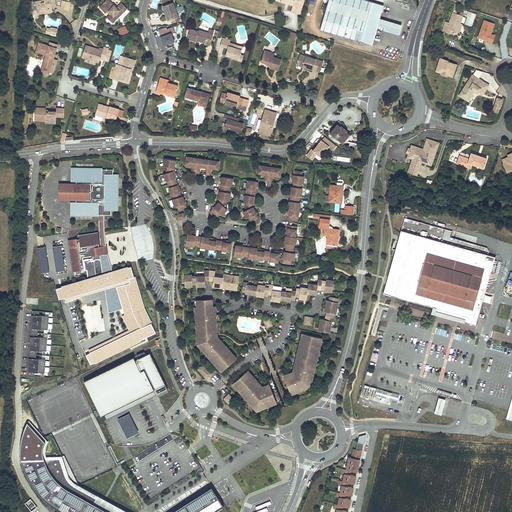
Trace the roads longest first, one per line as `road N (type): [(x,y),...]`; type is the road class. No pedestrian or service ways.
road 1 (residential): [(327,110),(293,148),(133,142)]
road 2 (secondary): [(345,356),(372,168)]
road 3 (residential): [(152,53),(327,110)]
road 4 (residential): [(167,228),(172,325),(194,391)]
road 5 (residential): [(139,103),(65,80),(87,0)]
road 6 (residential): [(133,142),(0,155)]
